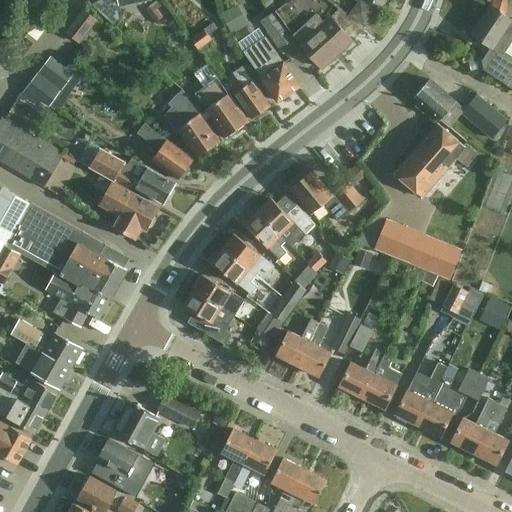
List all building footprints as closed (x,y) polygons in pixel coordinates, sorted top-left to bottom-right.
[(158,0),(144,5),(148,19),(162,14),(158,0)] [(273,0),(263,0),(265,9),(275,7),(273,0)] [(335,6),(334,5),(327,0),(290,0),(275,11),(300,44),(322,68),(365,29),(335,6)] [(492,0),(490,7),(507,13),(510,1),(506,0),(492,0)] [(364,24),(373,11),(360,2),(351,15),(364,24)] [(220,14),(232,34),(239,30),(249,24),(237,4),(220,14)] [(511,19),(510,21),(489,8),(471,35),(490,48),(481,62),(483,71),(511,90),(511,19)] [(79,44),(97,20),(82,9),(64,33),(79,44)] [(260,21),(282,52),(297,42),(274,11),(260,21)] [(50,19),(39,12),(31,22),(42,31),(50,19)] [(208,35),(217,29),(213,23),(191,39),(198,49),(211,39),(208,35)] [(251,46),(243,52),(278,101),(300,86),(266,36),(251,47),(251,46)] [(3,41),(0,41),(0,76),(9,75),(3,41)] [(68,95),(80,78),(50,56),(37,72),(57,87),(68,95)] [(242,66),(233,73),(243,88),(234,94),(252,119),(256,117),(258,117),(263,114),(263,111),(270,106),(242,66)] [(207,85),(195,93),(206,109),(226,137),(228,135),(232,136),(238,131),(239,128),(248,122),(230,97),(230,96),(217,77),(207,84),(207,85)] [(492,140),(508,122),(477,95),(465,110),(431,81),(415,99),(450,129),(462,114),(492,140)] [(175,104),(163,117),(174,132),(178,129),(180,132),(197,157),(207,151),(210,151),(216,147),(217,144),(219,142),(200,113),(199,114),(182,89),(172,100),(175,104)] [(14,103),(34,114),(41,103),(20,91),(14,103)] [(0,160),(2,162),(22,130),(1,118),(0,120),(0,160)] [(193,160),(156,132),(144,123),(137,133),(159,149),(152,160),(179,180),(180,177),(182,179),(189,169),(187,168),(193,160)] [(467,167),(479,154),(467,144),(464,146),(439,124),(396,175),(423,198),(457,158),(467,167)] [(16,170),(36,137),(36,136),(35,137),(22,130),(2,162),(16,170)] [(30,178),(50,145),(36,137),(16,170),(30,178)] [(30,178),(45,187),(64,153),(50,145),(30,178)] [(114,181),(115,180),(128,188),(131,184),(137,187),(136,188),(164,204),(176,184),(131,158),(128,164),(100,149),(92,163),(84,158),(80,163),(89,169),(90,167),(114,181)] [(359,163),(348,172),(355,182),(367,173),(359,163)] [(348,179),(330,194),(311,171),(304,178),(302,176),(291,185),(293,187),(291,188),(312,213),(324,204),(338,221),(364,199),(348,179)] [(106,193),(99,206),(118,216),(112,226),(135,239),(141,227),(147,230),(149,227),(151,226),(155,220),(154,218),(160,207),(132,192),(113,182),(106,193)] [(82,282),(111,299),(127,270),(123,268),(129,258),(31,203),(30,203),(0,186),(0,240),(5,243),(7,244),(7,245),(56,272),(80,286),(82,282)] [(291,246),(304,234),(271,199),(258,212),(286,241),(291,246)] [(300,204),(291,212),(297,220),(307,212),(300,204)] [(281,246),(286,241),(258,212),(245,224),(279,259),(287,252),(281,246)] [(387,219),(375,249),(449,279),(461,249),(387,219)] [(260,253),(259,255),(234,235),(223,249),(256,275),(261,268),(268,274),(274,266),(260,253)] [(0,252),(0,293),(5,296),(7,292),(1,289),(21,255),(4,245),(0,252)] [(358,248),(354,263),(368,267),(372,252),(358,248)] [(251,281),(256,275),(223,249),(212,263),(251,294),(258,286),(251,281)] [(337,252),(330,267),(344,274),(351,259),(337,252)] [(318,253),(308,263),(309,264),(316,271),(326,261),(318,253)] [(316,271),(309,264),(296,281),(307,290),(318,273),(316,271)] [(425,270),(420,280),(434,287),(440,277),(425,270)] [(99,319),(111,299),(82,282),(80,286),(56,272),(47,289),(71,302),(71,303),(63,317),(81,327),(89,313),(99,319)] [(220,307),(235,315),(244,300),(203,275),(193,291),(220,307)] [(434,287),(429,299),(442,306),(453,284),(454,283),(440,276),(440,277),(434,287)] [(295,305),(307,290),(296,281),(284,297),(295,305)] [(453,284),(442,306),(458,313),(460,309),(464,311),(463,313),(467,315),(464,321),(469,323),(483,294),(474,290),(472,293),(453,284)] [(193,291),(184,306),(197,314),(191,324),(204,332),(225,345),(231,334),(225,331),(235,315),(220,307),(193,291)] [(284,321),(295,305),(284,297),(271,313),(284,321)] [(491,297),(485,308),(505,318),(510,306),(491,297)] [(348,314),(332,347),(343,353),(360,319),(348,314)] [(404,315),(400,324),(407,327),(412,318),(404,315)] [(298,366),(319,324),(310,319),(301,338),(288,331),(276,355),(298,366)] [(50,340),(42,336),(43,333),(20,320),(12,335),(71,369),(83,348),(54,332),(50,340)] [(319,324),(298,366),(319,376),(331,353),(318,346),(327,328),(319,324)] [(360,326),(350,347),(361,352),(371,332),(360,326)] [(60,389),(71,369),(12,335),(11,335),(32,346),(26,357),(37,363),(31,373),(60,389)] [(362,398),(384,353),(375,348),(365,370),(351,363),(339,386),(362,398)] [(384,408),(396,385),(401,374),(388,367),(393,357),(384,353),(362,398),(384,408)] [(418,425),(442,377),(447,367),(438,362),(427,385),(413,378),(407,391),(395,414),(418,425)] [(467,396),(478,374),(468,370),(457,391),(467,396)] [(10,393),(46,413),(57,393),(29,377),(24,385),(17,381),(3,373),(0,377),(0,386),(11,393),(10,393)] [(478,374),(467,396),(477,400),(487,379),(478,374)] [(438,406),(448,387),(451,381),(442,377),(418,425),(440,436),(452,413),(438,406)] [(10,393),(2,389),(0,387),(0,414),(34,434),(46,413),(10,393)] [(165,395),(157,410),(193,428),(201,413),(165,395)] [(474,453),(498,404),(487,398),(475,424),(463,418),(451,442),(474,453)] [(164,440),(152,434),(160,419),(129,402),(113,432),(155,456),(164,440)] [(496,464),(508,440),(494,434),(507,408),(498,404),(474,453),(496,464)] [(219,411),(214,422),(224,427),(230,417),(231,416),(220,410),(219,411)] [(0,454),(17,465),(32,438),(0,419),(0,454)] [(227,496),(234,483),(255,441),(234,430),(222,453),(234,460),(217,494),(223,496),(217,509),(220,511),(227,496)] [(99,460),(92,473),(123,490),(135,497),(154,464),(148,460),(138,455),(109,439),(98,459),(99,460)] [(255,441),(234,483),(242,487),(252,468),(265,475),(277,452),(255,441)] [(284,511),(305,470),(284,459),(272,483),(285,490),(274,511),(284,511)] [(298,511),(300,509),(298,508),(303,498),(316,505),(327,481),(305,470),(284,511),(298,511)] [(124,511),(134,511),(139,503),(90,476),(77,500),(100,511),(105,511),(112,502),(119,506),(118,509),(124,511)] [(220,511),(223,511),(250,511),(256,501),(236,491),(232,499),(227,496),(220,511)] [(186,511),(209,511),(211,508),(193,499),(186,511)] [(257,503),(252,511),(263,511),(266,507),(257,503)]
